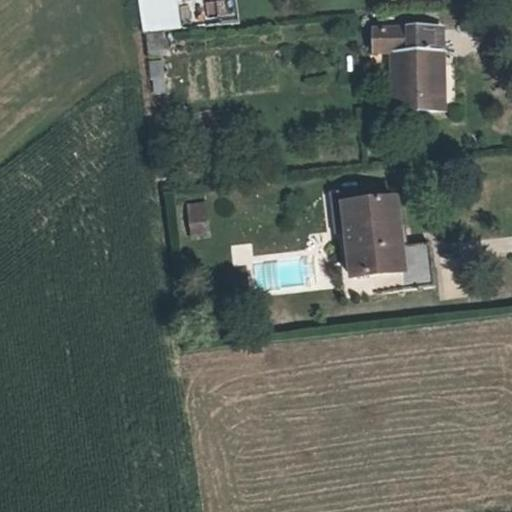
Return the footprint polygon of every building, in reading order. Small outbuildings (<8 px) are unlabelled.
[(138,0),(142,31),(179,27),(175,0),(138,0)] [(379,53),(396,52),(399,112),(431,111),(430,98),(448,98),(444,30),(378,34),(379,53)] [(449,111),(448,98),(430,98),(431,111),(449,111)] [(339,190),(344,237),(355,235),(352,207),(377,205),(375,186),(339,190)] [(388,297),(444,291),(441,246),(420,248),(412,249),(410,228),(407,202),(377,205),(352,207),(355,235),(359,280),(386,278),(388,297)] [(205,203),(190,205),(194,235),(209,233),(205,203)] [(420,248),(418,227),(410,228),(412,249),(420,248)]
